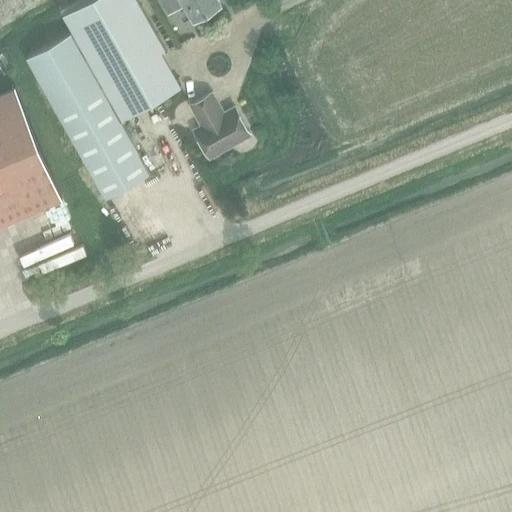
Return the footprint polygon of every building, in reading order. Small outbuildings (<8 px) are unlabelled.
[(71,31),(100,83),(103,82),(133,65),(165,47),(139,0),(74,0),(61,8),(63,12),(73,30),(71,31)] [(160,0),(168,13),(169,13),(184,4),(193,20),(220,4),(217,0),(160,0)] [(100,83),(71,31),(27,55),(106,195),(150,171),(100,83)] [(0,222),(61,197),(15,84),(0,90),(0,222)] [(195,128),(211,157),(253,134),(237,105),(226,111),(214,91),(191,103),(203,124),(195,128)]
